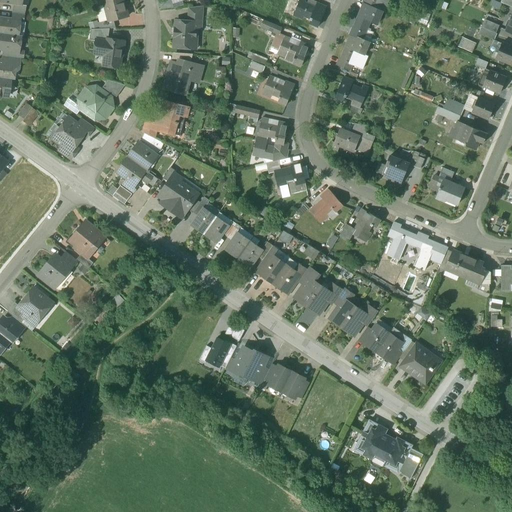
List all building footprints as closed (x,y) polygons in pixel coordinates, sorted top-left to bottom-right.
[(123,0),(105,5),(109,20),(110,22),(114,21),(128,17),(123,0)] [(305,0),(299,0),(293,15),(303,19),(304,16),(310,19),(310,20),(311,20),(310,23),(318,26),(325,10),(316,6),(315,8),(304,3),(305,0)] [(371,0),(364,0),(363,3),(376,8),(379,3),(371,0)] [(495,0),(493,0),(491,4),(499,9),(502,4),(495,0)] [(376,8),(363,3),(363,4),(365,5),(360,16),(358,15),(357,16),(358,16),(353,29),(365,33),(370,21),(378,24),(378,23),(377,23),(381,12),(383,12),(383,11),(376,8)] [(21,5),(13,4),(12,13),(24,15),(26,5),(22,4),(21,5)] [(203,6),(189,8),(188,22),(196,23),(196,28),(199,28),(201,28),(203,6)] [(24,15),(12,13),(11,20),(19,21),(19,22),(23,23),(24,15)] [(11,20),(0,18),(0,33),(17,36),(19,22),(19,21),(11,20)] [(109,20),(98,23),(100,29),(110,29),(116,28),(114,21),(110,22),(109,20)] [(282,28),(264,20),(261,27),(279,35),(282,28)] [(188,22),(176,21),(174,47),(197,49),(199,28),(196,28),(196,23),(188,22)] [(485,21),(482,27),(497,33),(499,28),(485,21)] [(479,34),(494,41),(497,33),(482,27),(479,34)] [(353,29),(351,28),(349,33),(362,39),(365,33),(353,29)] [(100,29),(91,30),(90,40),(96,41),(96,40),(107,42),(107,39),(108,39),(110,29),(100,29)] [(17,36),(0,33),(0,48),(2,49),(10,50),(18,51),(18,50),(20,36),(17,36)] [(348,46),(345,45),(345,46),(346,47),(341,59),(352,64),(357,52),(365,55),(366,54),(364,53),(369,43),(370,43),(370,42),(362,39),(349,33),(349,34),(352,36),(348,46)] [(299,47),(289,43),(291,39),(285,36),(277,54),(286,58),(288,55),(294,58),(294,59),(295,59),(294,62),(302,65),(308,49),(299,45),(299,47)] [(458,47),(472,53),(476,44),(462,38),(458,47)] [(108,39),(107,39),(107,42),(96,40),(96,41),(94,54),(105,55),(104,65),(120,68),(122,50),(124,50),(125,43),(123,42),(108,39)] [(511,46),(502,42),(496,58),(511,64),(511,62),(511,46)] [(18,51),(10,50),(2,49),(1,56),(6,57),(19,58),(22,59),(23,51),(18,50),(18,51)] [(189,54),(176,53),(173,64),(174,64),(174,63),(178,64),(179,60),(187,62),(189,54)] [(266,64),(268,58),(254,53),(252,59),(266,64)] [(187,62),(179,60),(178,64),(174,63),(174,64),(170,76),(167,75),(164,89),(185,95),(190,77),(199,80),(203,66),(191,63),(193,54),(189,54),(187,62)] [(341,59),(339,58),(336,64),(350,70),(352,64),(341,59)] [(488,63),(479,59),(476,65),(485,69),(488,63)] [(5,62),(0,61),(0,77),(10,79),(13,80),(14,73),(18,69),(19,64),(5,62)] [(265,67),(253,61),(250,69),(262,74),(265,67)] [(490,70),(487,78),(482,76),(479,84),(483,86),(499,93),(506,77),(490,70)] [(275,78),(269,76),(262,93),(271,97),(272,94),(279,97),(279,98),(280,98),(278,101),(286,105),(293,88),(284,84),(284,86),(273,82),(275,78)] [(0,77),(0,97),(2,96),(8,97),(10,79),(0,77)] [(125,85),(108,80),(103,88),(116,97),(125,85)] [(352,84),(343,80),(336,96),(344,100),(345,97),(346,98),(347,97),(353,99),(352,101),(361,105),(368,88),(363,86),(361,90),(351,85),(352,84)] [(112,97),(96,86),(95,88),(94,87),(90,88),(88,90),(86,89),(79,99),(81,101),(79,103),(80,107),(81,108),(80,109),(95,120),(97,119),(98,119),(103,119),(104,117),(106,118),(113,108),(111,106),(113,105),(112,100),(111,99),(112,97)] [(478,97),(478,98),(473,95),(468,105),(474,108),(472,112),(488,119),(495,104),(478,97)] [(448,99),(444,109),(451,112),(451,110),(461,115),(465,106),(448,99)] [(188,108),(164,102),(158,125),(156,131),(157,131),(174,136),(177,124),(179,125),(179,124),(183,125),(188,108)] [(26,104),(18,115),(24,119),(31,108),(26,104)] [(247,108),(236,105),(235,112),(245,115),(247,108)] [(260,111),(247,108),(245,115),(250,116),(258,118),(260,111)] [(461,115),(451,110),(451,112),(448,118),(458,122),(461,115)] [(78,124),(68,116),(60,128),(80,142),(86,134),(88,136),(91,132),(78,124)] [(278,124),(278,126),(267,123),(268,119),(262,118),(257,137),(267,140),(268,136),(275,138),(275,139),(276,139),(275,142),(284,144),(288,126),(278,124)] [(94,128),(82,119),(78,124),(91,132),(94,128)] [(158,125),(146,122),(144,133),(155,139),(157,131),(156,131),(158,125)] [(487,134),(463,123),(456,139),(465,143),(464,145),(475,150),(479,141),(483,143),(487,134)] [(356,124),(352,134),(363,139),(366,134),(368,126),(356,124)] [(80,142),(60,128),(52,139),(62,146),(74,155),(77,152),(74,150),(80,142)] [(352,134),(340,129),(334,143),(331,142),(329,147),(338,150),(340,145),(354,151),(359,137),(352,134)] [(155,139),(144,133),(141,141),(153,147),(156,140),(155,139)] [(359,137),(356,146),(369,151),(374,137),(366,134),(363,139),(359,137)] [(284,144),(275,142),(274,147),(266,145),(267,141),(256,139),(252,156),(262,158),(272,156),(273,155),(282,153),(284,144)] [(164,143),(156,140),(153,147),(160,150),(164,143)] [(157,156),(139,143),(128,157),(143,168),(148,161),(151,163),(157,156)] [(74,155),(62,146),(58,151),(71,160),(74,155)] [(282,153),(273,155),(272,156),(274,161),(278,160),(286,158),(285,153),(282,153)] [(410,164),(390,156),(386,165),(389,167),(385,176),(393,179),(392,180),(401,184),(410,164)] [(419,156),(414,167),(420,169),(425,159),(419,156)] [(143,168),(128,157),(118,172),(128,179),(136,185),(136,184),(140,178),(141,177),(138,175),(143,169),(148,172),(143,168)] [(274,161),(266,163),(269,174),(275,172),(274,168),(280,167),(278,160),(274,161)] [(301,164),(291,166),(292,168),(281,171),(280,167),(274,168),(275,172),(278,186),(288,184),(287,181),(294,180),(295,181),(296,181),(296,184),(305,182),(301,164)] [(170,168),(163,178),(167,183),(173,174),(174,175),(177,172),(170,168)] [(443,168),(441,171),(453,176),(454,172),(443,168)] [(148,172),(143,169),(138,175),(141,177),(140,178),(146,182),(152,175),(148,172)] [(441,171),(439,170),(436,177),(443,180),(444,179),(450,182),(453,176),(441,171)] [(174,175),(173,174),(167,183),(158,197),(168,205),(167,206),(182,217),(181,218),(181,219),(187,211),(195,200),(197,197),(178,184),(181,180),(174,175)] [(136,185),(128,179),(124,185),(134,193),(139,186),(136,184),(136,185)] [(450,182),(444,179),(443,180),(439,192),(437,198),(445,202),(446,199),(458,204),(465,188),(450,182)] [(296,181),(295,181),(294,180),(287,181),(288,184),(278,186),(279,187),(288,185),(290,194),(307,190),(305,182),(296,184),(296,181)] [(330,192),(323,198),(324,200),(315,207),(313,205),(309,209),(321,222),(328,216),(326,214),(331,209),(332,210),(333,209),(335,211),(342,205),(330,192)] [(200,202),(193,212),(197,217),(202,209),(203,210),(209,201),(204,197),(200,202)] [(195,200),(187,211),(193,213),(193,212),(200,202),(195,200)] [(197,217),(191,226),(203,235),(215,218),(203,210),(202,209),(197,217)] [(380,220),(364,210),(360,219),(361,220),(355,230),(352,228),(349,232),(365,242),(370,233),(368,232),(371,226),(373,226),(373,225),(375,227),(380,220)] [(215,218),(203,235),(215,243),(227,226),(215,218)] [(402,225),(394,222),(388,236),(394,238),(396,235),(397,236),(400,229),(402,225)] [(230,224),(223,233),(228,237),(234,227),(230,224)] [(352,228),(346,224),(339,236),(349,242),(353,235),(349,232),(352,228)] [(89,231),(82,226),(72,239),(78,244),(74,249),(81,254),(87,259),(87,258),(104,236),(92,226),(89,231)] [(234,227),(228,237),(232,241),(238,233),(239,231),(234,227)] [(419,233),(417,236),(400,229),(397,236),(396,235),(394,238),(387,255),(399,260),(406,243),(422,249),(423,250),(427,239),(428,237),(419,233)] [(232,241),(226,250),(238,259),(250,242),(238,233),(232,241)] [(441,245),(427,239),(423,250),(422,249),(415,266),(424,270),(429,259),(434,261),(441,245)] [(250,242),(238,259),(250,267),(258,257),(262,250),(250,242)] [(267,242),(262,250),(258,257),(263,260),(266,256),(273,246),(267,242)] [(441,245),(434,261),(441,264),(447,250),(448,248),(441,245)] [(441,264),(440,268),(445,270),(446,270),(447,268),(447,267),(453,252),(447,250),(441,264)] [(483,263),(454,250),(453,252),(447,267),(447,268),(446,270),(479,284),(480,284),(485,272),(482,271),(483,269),(481,268),(483,263)] [(77,260),(67,252),(60,260),(72,269),(78,261),(77,260)] [(81,254),(77,260),(78,261),(88,269),(94,263),(87,258),(87,259),(81,254)] [(263,260),(255,270),(260,274),(271,260),(266,256),(263,260)] [(273,256),(271,260),(260,274),(273,283),(285,265),(273,256)] [(59,261),(54,257),(39,275),(56,289),(72,269),(60,260),(59,261)] [(285,265),(273,283),(284,291),(295,276),(297,273),(285,265)] [(511,269),(511,266),(501,266),(501,292),(511,292),(511,285),(511,269)] [(309,267),(301,278),(307,282),(309,279),(314,271),(309,267)] [(485,272),(480,284),(479,284),(477,289),(490,294),(490,271),(483,269),(482,271),(485,272)] [(427,290),(432,277),(421,273),(417,287),(427,290)] [(295,276),(284,291),(290,295),(301,278),(301,277),(299,279),(295,276)] [(307,282),(296,296),(308,304),(320,286),(309,279),(307,282)] [(479,284),(468,279),(465,284),(477,289),(479,284)] [(320,286),(308,304),(320,312),(329,298),(331,295),(320,286)] [(34,287),(19,306),(29,314),(25,319),(29,322),(33,317),(38,321),(47,311),(44,309),(51,301),(34,287)] [(331,295),(329,298),(335,302),(336,299),(342,291),(337,287),(331,295)] [(342,291),(336,299),(342,303),(344,300),(349,293),(344,289),(342,291)] [(356,308),(344,300),(342,303),(332,318),(343,326),(356,308)] [(502,302),(492,300),(490,308),(501,310),(502,302)] [(19,306),(15,302),(7,312),(13,317),(21,323),(25,319),(29,314),(19,306)] [(356,308),(343,326),(355,334),(364,320),(367,316),(366,316),(356,308)] [(372,308),(366,316),(367,316),(364,320),(370,323),(378,312),(372,308)] [(497,315),(492,315),(491,326),(502,327),(502,321),(497,320),(497,315)] [(21,323),(13,317),(9,321),(9,322),(22,332),(25,327),(21,323)] [(5,318),(2,318),(0,320),(0,333),(11,342),(15,336),(18,336),(22,332),(9,322),(9,321),(5,318)] [(372,331),(365,342),(377,351),(389,334),(377,325),(372,331)] [(367,327),(359,339),(365,342),(372,331),(367,327)] [(240,329),(235,339),(239,342),(245,331),(240,329)] [(11,342),(0,333),(0,352),(1,353),(5,349),(5,346),(9,341),(11,342)] [(389,334),(377,351),(390,360),(397,350),(402,343),(389,334)] [(214,363),(225,368),(230,359),(236,348),(217,338),(212,349),(205,362),(213,366),(214,363)] [(411,342),(399,358),(404,362),(416,344),(411,342)] [(404,362),(401,365),(408,370),(411,372),(412,372),(418,376),(416,378),(425,384),(434,370),(430,368),(435,361),(428,357),(430,354),(416,344),(404,362)] [(205,362),(212,349),(207,346),(199,360),(204,363),(205,362)] [(246,348),(243,354),(240,355),(236,362),(231,372),(242,377),(243,375),(254,352),(246,348)] [(397,350),(390,360),(395,364),(402,354),(397,350)] [(257,354),(254,352),(243,375),(255,382),(256,381),(261,370),(267,358),(258,353),(257,354)] [(236,362),(230,359),(225,368),(231,372),(236,362)] [(268,373),(264,380),(269,383),(277,367),(272,364),(268,373)] [(269,383),(268,385),(281,392),(292,372),(278,365),(277,367),(269,383)] [(268,373),(261,370),(256,381),(262,384),(264,380),(268,373)] [(292,372),(281,392),(295,399),(296,396),(304,380),(305,378),(292,372)] [(304,380),(296,396),(301,399),(309,383),(304,380)] [(369,424),(358,445),(357,448),(364,452),(371,456),(370,457),(383,464),(390,468),(389,468),(400,474),(399,475),(407,479),(406,479),(409,481),(422,456),(408,448),(408,447),(397,441),(395,444),(381,436),(383,431),(369,424)] [(365,480),(372,482),(375,476),(368,473),(365,480)]
